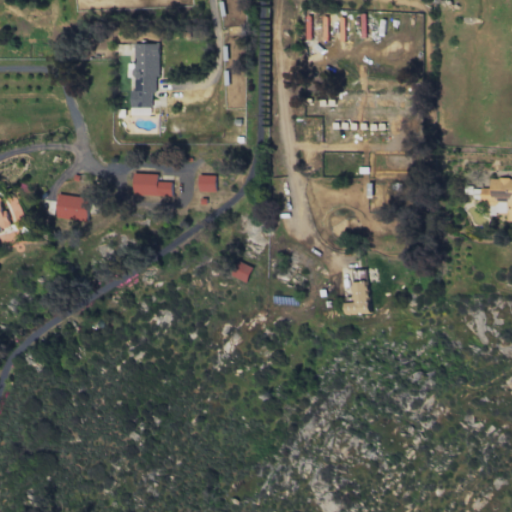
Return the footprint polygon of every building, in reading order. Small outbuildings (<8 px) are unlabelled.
[(159,43),(134,43),(132,107),(151,108),(152,92),(158,92),(159,43)] [(133,194),(171,195),(171,181),(158,181),(158,173),(133,173),(133,194)] [(215,191),(216,175),(199,174),(199,191),(215,191)] [(511,178),(490,178),(489,188),(479,187),(479,201),(505,201),(504,221),(511,221),(511,178)] [(56,218),(87,220),(88,196),(57,194),(56,218)] [(234,277),(246,283),(254,267),(242,261),(234,277)] [(368,313),(367,281),(353,281),(353,302),(344,302),(344,314),(368,313)]
